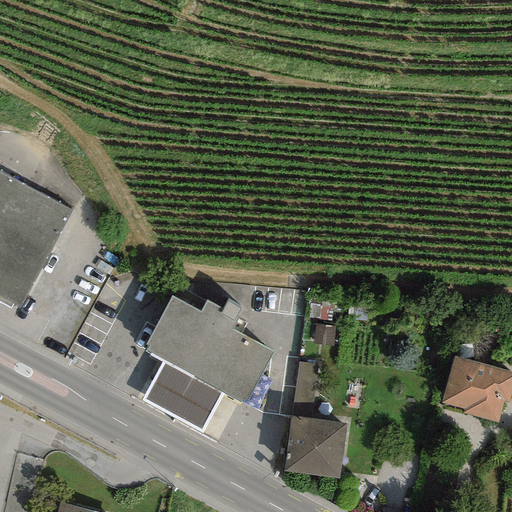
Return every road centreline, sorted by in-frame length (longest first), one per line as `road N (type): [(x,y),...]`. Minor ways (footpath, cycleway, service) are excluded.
road 1 (track): [(511,299),(168,279),(149,267),(71,140),(0,100)]
road 2 (residential): [(167,448),(123,478),(0,414)]
road 3 (primary): [(0,358),(167,448)]
road 4 (primary): [(167,448),(284,511)]
